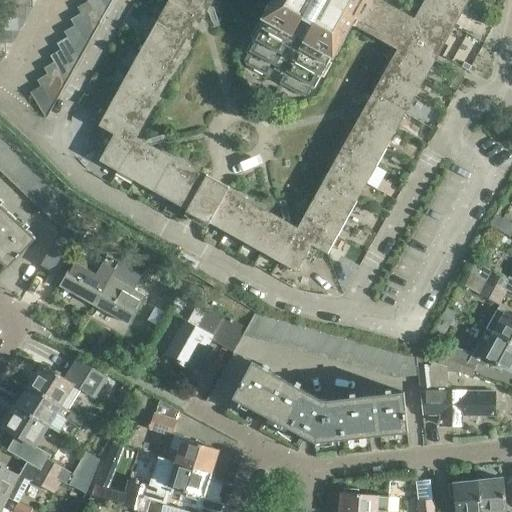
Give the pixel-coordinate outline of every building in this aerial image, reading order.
[(108,9),(102,0),(88,0),(89,1),(101,22),(108,9)] [(170,0),(100,126),(114,134),(99,161),(190,212),(297,272),(312,245),(327,254),(435,61),(430,58),(462,0),(425,0),(415,19),(379,0),(170,0)] [(113,0),(102,0),(108,9),(113,0)] [(101,22),(89,1),(78,7),(82,13),(94,34),(101,22)] [(26,18),(25,6),(1,7),(0,9),(0,18),(19,18),(26,18)] [(94,34),(82,13),(72,19),(75,25),(87,46),(94,34)] [(0,30),(12,31),(19,30),(19,18),(0,18),(0,30)] [(65,31),(68,37),(81,58),(87,46),(75,25),(65,31)] [(12,43),(12,31),(0,30),(0,42),(5,43),(12,43)] [(81,58),(68,37),(58,43),(62,49),(74,70),(81,58)] [(51,55),(55,61),(67,82),(74,70),(62,49),(51,55)] [(67,82),(55,61),(44,67),(48,73),(60,94),(67,82)] [(60,94),(48,73),(38,79),(41,85),(54,106),(60,94)] [(46,119),(54,106),(41,85),(31,92),(46,119)] [(0,143),(9,143),(0,134),(0,143)] [(9,143),(0,143),(0,154),(20,154),(9,143)] [(20,154),(0,154),(0,166),(10,166),(33,166),(20,154)] [(33,166),(10,166),(10,178),(22,178),(43,177),(33,166)] [(43,177),(22,178),(23,190),(35,190),(57,190),(43,177)] [(35,202),(46,202),(69,202),(57,190),(35,190),(35,202)] [(73,206),(69,202),(46,202),(47,214),(61,227),(73,206)] [(0,204),(0,259),(7,266),(35,238),(0,204)] [(511,223),(497,215),(491,226),(510,236),(511,232),(511,223)] [(79,245),(88,229),(68,218),(58,233),(60,234),(59,234),(74,243),(79,245)] [(56,274),(74,243),(59,234),(40,265),(56,274)] [(95,305),(111,277),(75,257),(59,285),(95,305)] [(473,261),(467,273),(503,293),(505,289),(511,292),(511,278),(507,276),(506,278),(473,261)] [(503,293),(467,273),(461,283),(500,305),(506,295),(503,293)] [(146,296),(111,277),(95,305),(130,324),(146,296)] [(168,287),(160,300),(171,305),(178,293),(168,287)] [(243,333),(247,327),(209,307),(198,327),(185,320),(165,356),(193,371),(201,357),(206,359),(210,351),(206,348),(211,339),(233,352),(243,333)] [(451,320),(456,311),(447,307),(442,315),(451,320)] [(511,316),(497,308),(485,329),(511,344),(511,316)] [(255,313),(247,327),(243,333),(244,334),(245,331),(254,337),(259,333),(275,319),(264,316),(255,313)] [(267,340),(272,336),(288,322),(275,319),(259,333),(267,340)] [(280,345),(285,339),(300,325),(288,322),(272,336),(280,345)] [(293,348),(299,343),(316,329),(309,328),(300,325),(285,339),(293,348)] [(316,329),(299,343),(306,352),(311,347),(328,333),(316,329)] [(445,366),(446,369),(472,377),(476,364),(482,366),(487,359),(480,355),(492,333),(485,329),(469,359),(424,345),(416,358),(417,366),(438,364),(445,366)] [(324,351),(341,337),(328,333),(311,347),(319,356),(324,351)] [(480,355),(487,359),(511,372),(511,370),(511,344),(492,333),(480,355)] [(336,354),(352,340),(341,337),(324,351),(331,359),(336,354)] [(348,358),(365,343),(352,340),(336,354),(343,362),(348,358)] [(361,361),(377,347),(365,343),(348,358),(357,366),(361,361)] [(375,365),(390,351),(377,347),(361,361),(369,369),(375,365)] [(388,368),(403,354),(390,351),(375,365),(382,373),(388,368)] [(396,377),(417,374),(418,374),(417,366),(416,358),(403,354),(388,368),(396,377)] [(29,385),(68,410),(81,390),(95,398),(107,378),(77,360),(65,380),(41,365),(29,385)] [(252,362),(233,398),(316,442),(407,432),(403,392),(327,400),(320,399),(320,398),(252,362)] [(418,374),(417,374),(420,402),(440,401),(440,404),(444,404),(443,419),(441,419),(441,422),(443,422),(444,424),(461,424),(461,414),(493,414),(493,391),(448,390),(446,369),(445,366),(438,364),(417,366),(418,374)] [(70,412),(68,410),(29,385),(16,405),(47,425),(57,432),(70,412)] [(160,401),(155,415),(152,415),(148,428),(171,435),(175,422),(175,421),(179,411),(160,401)] [(34,446),(47,425),(16,405),(3,426),(34,446)] [(71,411),(66,420),(79,428),(85,420),(71,411)] [(166,459),(211,472),(217,450),(184,439),(180,452),(170,448),(166,459)] [(110,446),(105,463),(119,469),(124,452),(110,446)] [(203,496),(211,472),(166,459),(163,470),(173,473),(169,486),(203,496)] [(0,493),(7,497),(18,502),(19,503),(30,481),(33,481),(54,492),(61,479),(26,461),(19,475),(18,474),(18,475),(0,465),(0,493)] [(506,511),(502,478),(478,480),(481,511),(506,511)] [(481,511),(478,480),(448,484),(450,496),(456,496),(457,511),(481,511)] [(380,511),(381,510),(388,510),(389,497),(377,496),(358,494),(358,489),(344,488),(343,493),(342,493),(340,511),(380,511)] [(148,499),(124,493),(111,489),(109,499),(122,502),(121,505),(144,511),(148,499)] [(419,511),(434,511),(433,499),(419,501),(419,511)] [(30,511),(32,510),(19,503),(18,502),(13,511),(14,511),(30,511)] [(160,511),(187,511),(189,509),(163,503),(160,511)]
